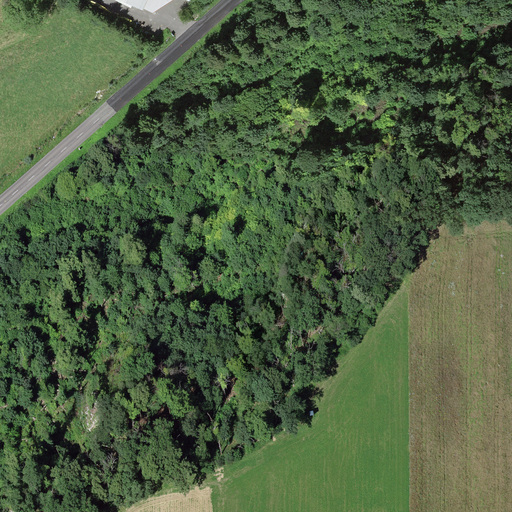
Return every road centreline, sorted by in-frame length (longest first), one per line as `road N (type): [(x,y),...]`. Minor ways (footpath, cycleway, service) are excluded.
road 1 (track): [(0,267),(289,55),(401,0)]
road 2 (secondary): [(0,201),(233,0)]
